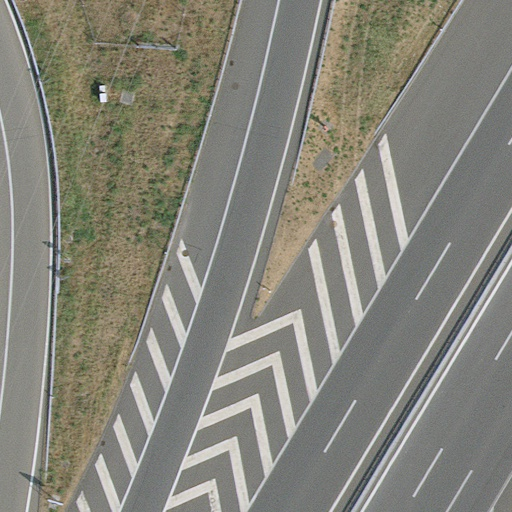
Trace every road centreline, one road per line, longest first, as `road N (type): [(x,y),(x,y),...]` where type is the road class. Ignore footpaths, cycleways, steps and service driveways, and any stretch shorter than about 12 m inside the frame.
road 1 (motorway): [(286,0),(219,257),(131,511)]
road 2 (motorway): [(511,113),(279,511)]
road 3 (motorway): [(0,68),(21,153),(25,233),(0,511)]
road 4 (motorway): [(421,511),(511,361)]
